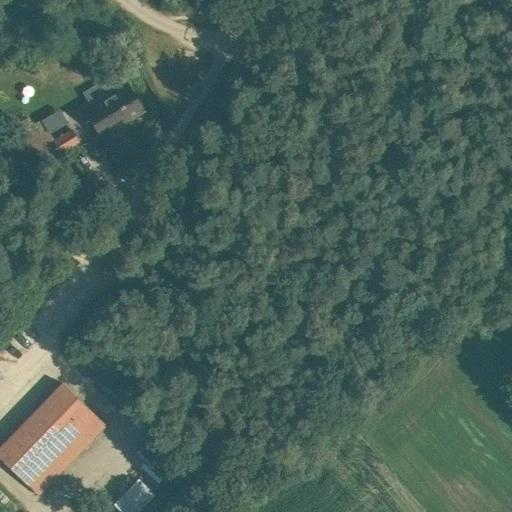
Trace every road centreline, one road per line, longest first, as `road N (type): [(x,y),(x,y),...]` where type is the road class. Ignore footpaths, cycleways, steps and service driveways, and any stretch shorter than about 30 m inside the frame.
road 1 (track): [(0,387),(45,343),(231,38)]
road 2 (track): [(163,511),(195,460),(199,373),(161,293),(137,198)]
